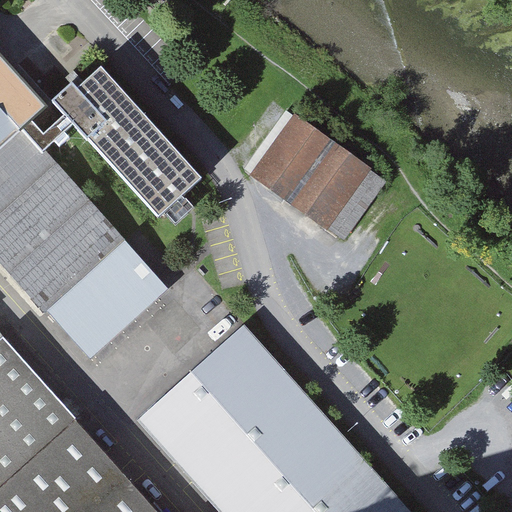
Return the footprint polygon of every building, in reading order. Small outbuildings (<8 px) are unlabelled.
[(0,511),(164,511),(0,330),(0,151),(24,130),(43,152),(74,125),(167,220),(175,214),(183,227),(204,211),(193,196),(211,181),(110,73),(86,95),(79,87),(56,110),(0,52),(0,511)] [(342,241),(382,186),(291,120),(251,176),(342,241)] [(0,261),(41,314),(126,246),(63,167),(0,216),(0,261)] [(126,243),(50,316),(94,361),(170,288),(126,243)] [(220,511),(410,511),(248,332),(143,427),(220,511)]
